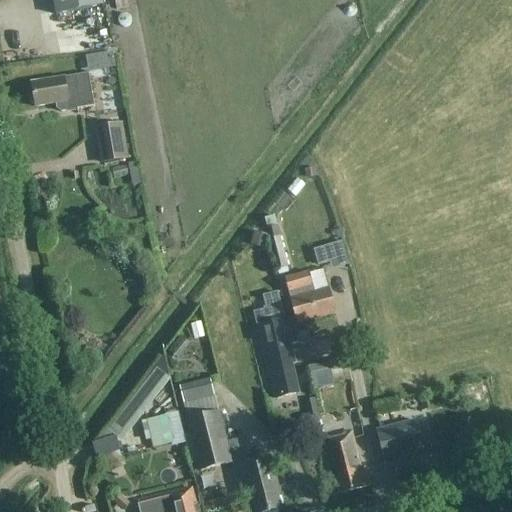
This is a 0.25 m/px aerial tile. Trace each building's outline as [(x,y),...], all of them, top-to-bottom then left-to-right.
[(101,0),(52,0),(56,17),(103,7),(101,0)] [(133,67),(132,54),(115,55),(116,67),(133,67)] [(30,88),(27,92),(29,103),(33,106),(35,105),(35,108),(55,105),(56,110),(60,113),(93,108),(87,74),(31,84),(32,87),(30,88)] [(130,160),(127,147),(123,124),(94,128),(97,152),(100,165),(130,160)] [(147,157),(130,159),(132,174),(149,172),(147,157)] [(315,175),(303,191),(310,196),(322,180),(315,175)] [(274,217),(265,220),(271,241),(279,271),(287,269),(279,239),(280,238),(274,217)] [(341,243),(313,251),(318,267),(329,264),(331,271),(348,266),(341,243)] [(313,297),(311,289),(314,288),(310,275),(286,281),(290,294),(292,302),(298,326),(336,316),(330,292),(313,297)] [(257,328),(275,401),(299,395),(291,362),(295,361),(285,322),(257,328)] [(213,399),(182,406),(200,473),(230,465),(213,399)] [(305,402),(308,415),(301,417),(303,426),(320,422),(316,400),(305,402)] [(362,423),(374,419),(370,406),(358,409),(362,423)] [(145,421),(152,450),(173,445),(166,417),(145,421)] [(415,422),(376,432),(383,461),(392,459),(400,493),(431,485),(430,479),(446,475),(440,454),(425,459),(415,422)] [(352,436),(325,444),(341,498),(373,489),(367,471),(363,472),(352,436)] [(142,445),(120,452),(125,467),(147,460),(142,445)] [(277,497),(279,496),(269,459),(241,466),(251,504),(254,504),(255,511),(278,511),(281,511),(277,497)] [(138,511),(197,511),(192,491),(137,505),(138,511)]
